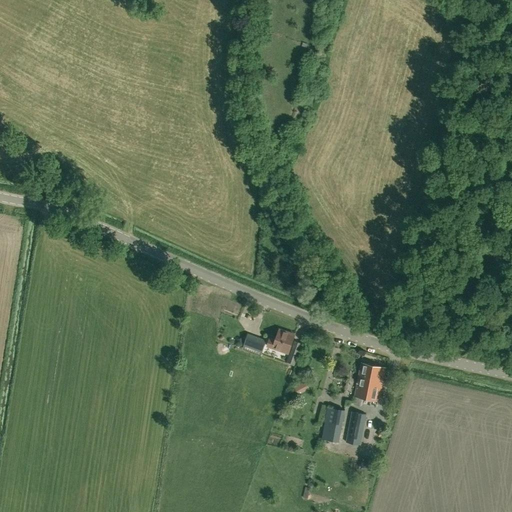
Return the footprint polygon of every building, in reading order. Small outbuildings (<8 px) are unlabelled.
[(230,315),(249,317),(251,306),(231,303),(230,315)] [(289,350),(295,334),(279,329),(275,341),(269,339),(267,346),(281,350),(282,347),(289,350)] [(244,345),(254,349),(258,337),(248,334),(244,345)] [(289,357),(296,359),(301,343),(295,341),(289,357)] [(386,368),(361,362),(356,386),(364,388),(365,385),(367,385),(369,380),(382,383),(386,368)] [(355,396),(379,401),(382,383),(369,380),(367,385),(365,385),(364,388),(356,386),(355,396)] [(344,410),(325,406),(322,422),(324,422),(341,425),(344,410)] [(361,444),(367,414),(352,411),(346,441),(361,444)] [(341,426),(324,422),(321,438),(338,441),(341,426)] [(330,449),(328,455),(340,459),(342,453),(330,449)]
